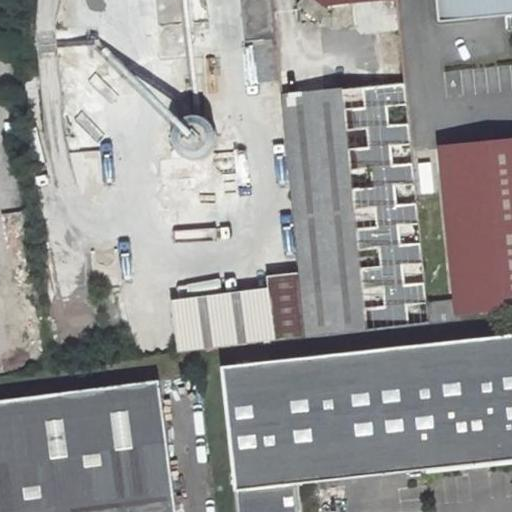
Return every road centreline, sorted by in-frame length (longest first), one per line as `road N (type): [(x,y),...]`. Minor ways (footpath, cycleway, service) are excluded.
road 1 (unknown): [(511,504),(371,511)]
road 2 (unknown): [(382,57),(322,59),(300,43),(288,0)]
